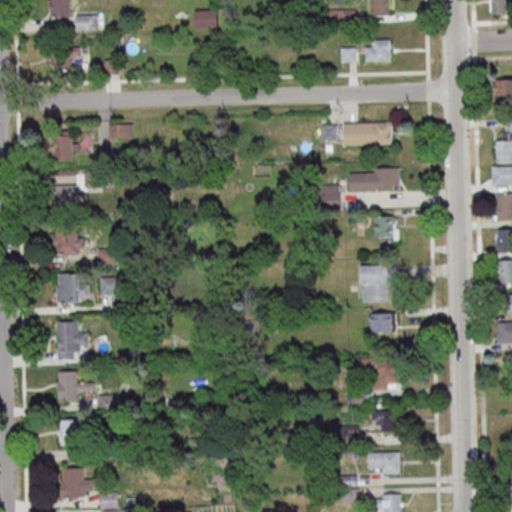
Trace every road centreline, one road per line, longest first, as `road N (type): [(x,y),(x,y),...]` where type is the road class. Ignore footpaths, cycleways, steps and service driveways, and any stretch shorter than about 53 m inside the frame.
road 1 (residential): [(463,511),(452,44)]
road 2 (residential): [(453,91),(0,101)]
road 3 (residential): [(6,511),(0,227)]
